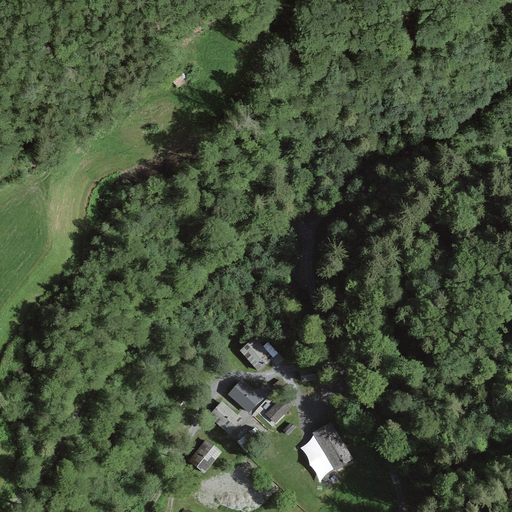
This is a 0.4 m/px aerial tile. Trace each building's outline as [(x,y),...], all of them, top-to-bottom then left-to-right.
[(259,371),(272,359),(254,340),(241,351),(259,371)] [(301,373),(302,381),(315,379),(314,371),(301,373)] [(274,385),(279,392),(285,387),(280,380),(274,385)] [(229,395),(249,412),(260,399),(241,381),(229,395)] [(284,397),(267,414),(275,422),(292,405),(284,397)] [(210,416),(229,434),(241,421),(222,404),(210,416)] [(291,424),(284,431),(288,435),(295,428),(291,424)] [(322,454),(325,452),(335,469),(351,459),(330,424),(314,434),(317,438),(314,440),(322,454)] [(255,428),(237,442),(245,452),(263,437),(255,428)] [(206,441),(190,462),(204,472),(220,452),(206,441)]
